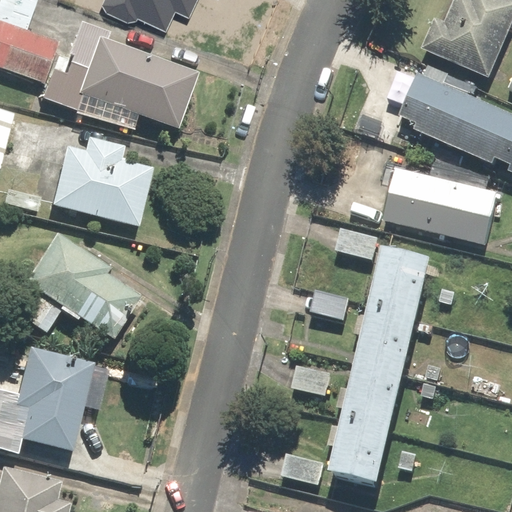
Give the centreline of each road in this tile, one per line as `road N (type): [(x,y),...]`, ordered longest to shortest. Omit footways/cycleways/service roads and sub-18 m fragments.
road 1 (residential): [(191,511),(257,218),(304,63),(334,0)]
road 2 (track): [(199,476),(350,511)]
